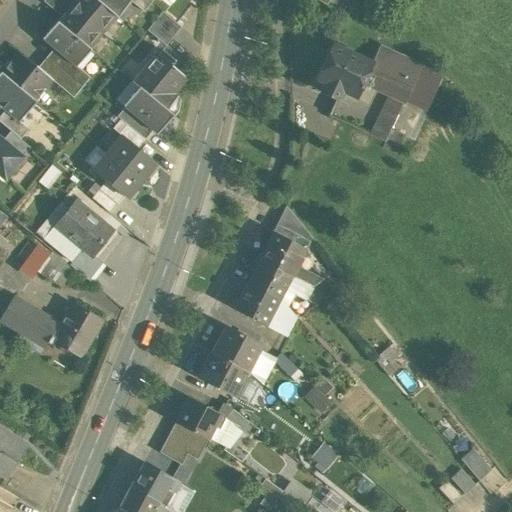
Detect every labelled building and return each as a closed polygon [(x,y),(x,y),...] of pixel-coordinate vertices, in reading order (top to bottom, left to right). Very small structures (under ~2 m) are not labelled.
[(70,7),(61,0),(44,0),(43,2),(61,17),(70,7)] [(115,17),(94,0),(75,0),(70,7),(102,33),(115,17)] [(129,0),(94,0),(115,17),(116,18),(130,1),(129,0)] [(151,3),(147,0),(129,0),(130,1),(143,12),(151,3)] [(102,33),(70,7),(61,17),(57,23),(56,23),(88,49),(89,49),(102,33)] [(162,12),(147,31),(165,46),(181,27),(162,12)] [(88,49),(56,23),(57,23),(56,22),(41,39),(53,49),(75,67),(76,67),(90,50),(89,49),(88,49)] [(370,62),(330,44),(314,78),(339,90),(354,97),(361,81),(370,62)] [(417,66),(377,47),(370,62),(361,81),(371,86),(387,93),(401,100),(417,66)] [(75,67),(53,49),(46,58),(53,64),(81,87),(89,78),(76,67),(75,67)] [(162,51),(155,59),(153,57),(131,83),(137,88),(138,88),(166,111),(166,110),(177,97),(174,94),(181,85),(178,83),(183,77),(170,66),(174,61),(162,51)] [(37,68),(18,52),(0,73),(34,102),(52,81),(52,80),(37,68)] [(81,87),(53,64),(46,58),(37,68),(52,80),(52,81),(72,98),(81,87)] [(34,102),(0,73),(0,72),(0,107),(4,111),(18,123),(18,122),(35,102),(34,102)] [(371,86),(361,81),(354,97),(364,102),(371,86)] [(339,90),(323,83),(319,91),(335,98),(339,90)] [(137,88),(122,106),(124,108),(152,131),(156,135),(172,116),(166,110),(166,111),(138,88),(137,88)] [(387,93),(368,134),(382,141),(401,100),(387,93)] [(152,131),(124,108),(117,117),(119,120),(144,140),(152,131)] [(18,123),(4,111),(0,115),(0,123),(9,131),(19,139),(27,130),(18,122),(18,123)] [(144,140),(119,120),(112,129),(121,137),(137,149),(144,140)] [(19,139),(9,131),(1,140),(21,157),(29,147),(19,139)] [(137,149),(121,137),(107,154),(140,181),(154,164),(137,149)] [(1,140),(0,139),(0,175),(5,180),(23,158),(21,157),(1,140)] [(140,181),(107,154),(93,171),(123,197),(126,198),(140,181)] [(123,197),(105,181),(98,190),(116,205),(123,197)] [(116,205),(98,190),(91,198),(109,214),(116,205)] [(113,232),(74,201),(43,239),(71,262),(81,249),(92,259),(93,257),(90,254),(109,231),(112,234),(113,232)] [(311,238),(286,207),(277,226),(309,242),(311,238)] [(309,242),(277,226),(273,233),(305,249),(309,242)] [(305,249),(273,233),(259,260),(291,277),(295,268),(305,249)] [(291,277),(259,260),(246,284),(278,300),(291,277)] [(48,261),(0,331),(0,413),(12,422),(98,295),(48,261)] [(320,280),(295,268),(291,277),(312,287),(320,281),(320,280)] [(320,280),(320,281),(312,287),(320,298),(331,289),(322,278),(320,280)] [(278,300),(246,284),(233,310),(265,326),(278,300)] [(262,345),(224,325),(209,352),(247,372),(262,345)] [(247,372),(209,352),(197,376),(235,396),(247,372)] [(320,410),(339,390),(323,375),(304,396),(320,410)] [(217,413),(188,398),(174,424),(207,441),(220,416),(220,415),(217,413)] [(222,404),(217,413),(220,415),(220,416),(241,432),(248,423),(222,404)] [(174,424),(159,453),(181,465),(186,455),(197,461),(207,441),(174,424)] [(25,446),(0,430),(0,473),(5,477),(25,446)] [(311,458),(326,470),(339,454),(325,442),(311,458)] [(472,449),(460,460),(479,481),(490,470),(472,449)] [(177,483),(143,463),(129,488),(158,505),(164,494),(170,497),(177,483)] [(474,485),(460,470),(450,479),(465,494),(474,485)] [(282,495),(263,481),(258,488),(266,494),(277,502),(282,495)] [(462,497),(446,481),(437,489),(453,505),(462,497)] [(187,511),(198,494),(177,483),(170,497),(164,494),(158,505),(170,511),(187,511)] [(153,511),(158,505),(129,488),(117,510),(121,511),(153,511)] [(277,502),(266,494),(260,502),(271,509),(277,502)] [(295,511),(300,506),(284,494),(283,495),(282,495),(277,502),(291,511),(295,511)]
